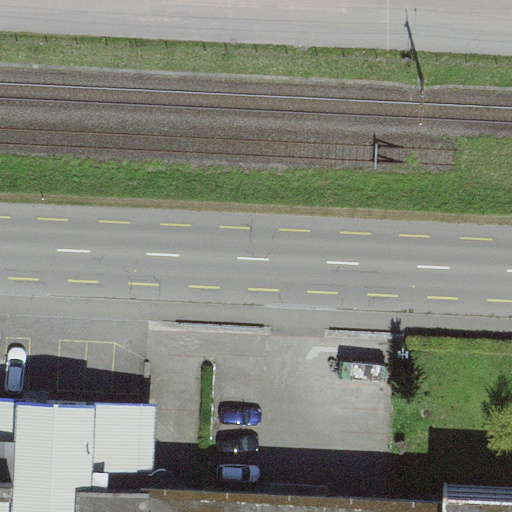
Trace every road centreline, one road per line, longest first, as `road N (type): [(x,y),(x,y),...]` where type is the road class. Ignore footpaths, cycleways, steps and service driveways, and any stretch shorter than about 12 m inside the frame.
road 1 (primary): [(511,272),(0,248)]
road 2 (unclassified): [(136,0),(511,15)]
